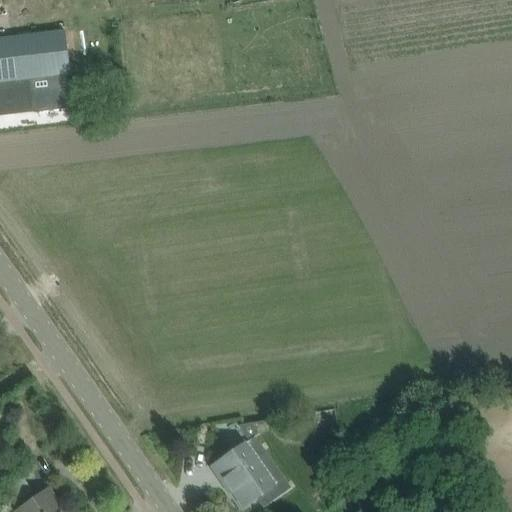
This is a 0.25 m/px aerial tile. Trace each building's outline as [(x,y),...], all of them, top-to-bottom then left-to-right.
[(0,117),(71,109),(63,32),(0,39),(0,117)] [(164,259),(137,220),(110,238),(138,278),(164,259)] [(252,424),(238,427),(249,442),(256,438),(260,435),(252,424)] [(228,457),(211,469),(222,483),(225,481),(244,508),(256,499),(263,509),(291,489),(285,479),(275,486),(246,444),(228,457)] [(18,511),(58,511),(46,494),(50,491),(49,490),(18,511)]
